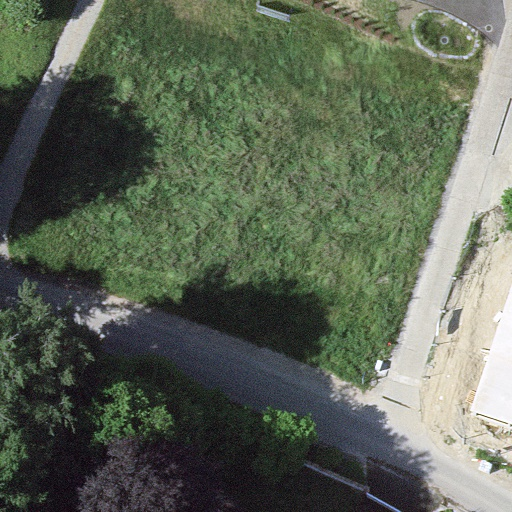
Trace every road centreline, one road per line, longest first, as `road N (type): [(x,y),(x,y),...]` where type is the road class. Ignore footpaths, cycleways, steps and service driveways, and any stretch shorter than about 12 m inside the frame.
road 1 (tertiary): [(0,295),(205,363),(389,445)]
road 2 (residential): [(389,445),(511,52)]
road 3 (residential): [(0,215),(89,0)]
road 4 (tertiary): [(389,445),(507,511)]
